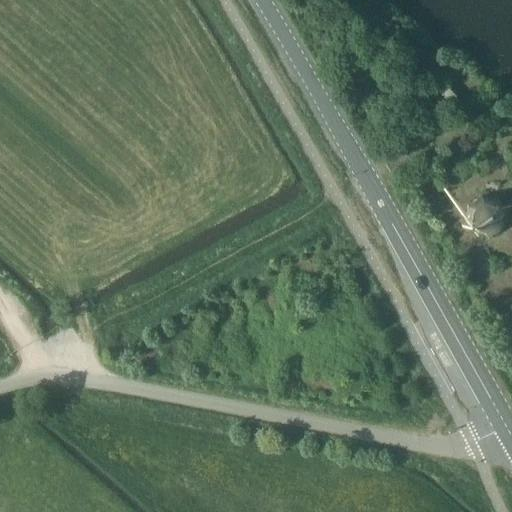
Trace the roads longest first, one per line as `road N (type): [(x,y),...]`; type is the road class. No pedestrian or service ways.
road 1 (unclassified): [(0,387),(38,376),(80,378),(445,448),(506,427)]
road 2 (secondary): [(260,0),(506,427)]
